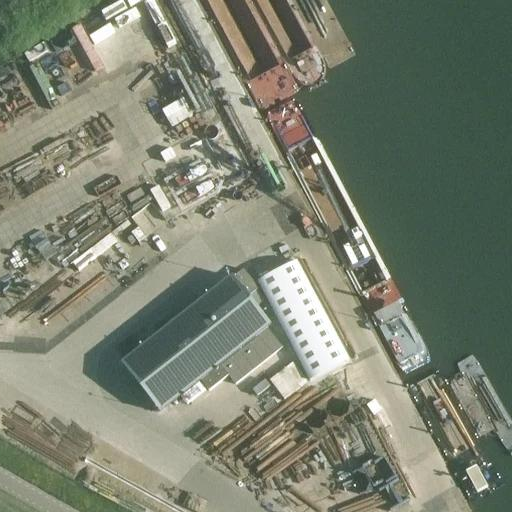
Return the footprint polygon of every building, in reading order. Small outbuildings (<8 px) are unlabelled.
[(235,130),(256,120),(244,97),(224,107),(235,130)] [(111,130),(125,120),(119,111),(105,122),(111,130)] [(206,213),(252,193),(246,180),(252,177),(231,126),(156,157),(165,178),(162,179),(177,216),(203,206),(206,213)] [(151,177),(127,185),(130,195),(154,187),(151,177)] [(116,223),(97,234),(113,263),(132,252),(116,223)] [(286,248),(251,267),(311,381),(346,363),(286,248)] [(232,278),(138,353),(122,365),(160,413),(270,325),(232,278)] [(372,431),(362,435),(370,457),(380,454),(372,431)] [(411,492),(386,453),(371,463),(395,502),(411,492)]
